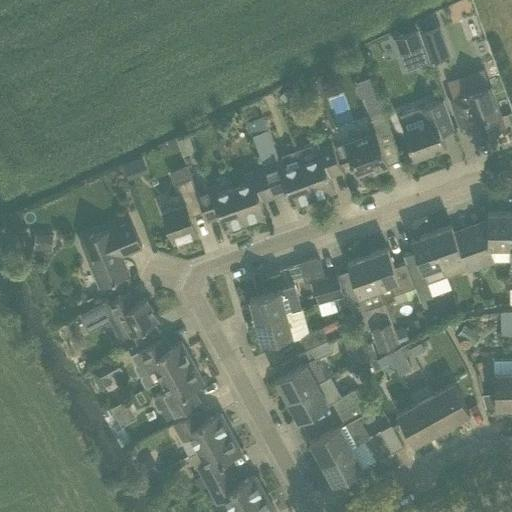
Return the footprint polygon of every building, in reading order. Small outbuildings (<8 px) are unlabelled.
[(447,54),(437,25),(418,31),(423,44),(428,61),(447,54)] [(395,36),(400,52),(423,44),(417,28),(395,36)] [(311,84),(322,92),(330,82),(319,73),(311,84)] [(482,131),(482,133),(504,125),(490,85),(464,94),(463,91),(449,96),(461,130),(474,125),(475,130),(477,129),(482,131)] [(278,95),(283,101),(293,92),(288,86),(278,95)] [(275,91),(268,94),(269,98),(274,100),(277,98),(275,91)] [(377,91),(363,96),(368,110),(373,122),(387,117),(382,105),(377,91)] [(398,114),(414,157),(446,146),(441,133),(455,128),(443,98),(398,114)] [(250,127),(262,162),(278,156),(268,129),(267,129),(264,122),(250,127)] [(376,131),(345,142),(349,155),(356,174),(372,168),(373,172),(389,166),(381,144),(376,131)] [(189,135),(177,139),(182,153),(194,149),(189,135)] [(296,149),(314,198),(335,190),(330,175),(342,170),(332,142),(319,146),(317,141),(296,149)] [(287,190),(292,205),(314,198),(296,149),(295,149),(300,162),(286,167),(283,159),(264,166),(274,195),(287,190)] [(187,164),(170,170),(175,182),(191,177),(187,164)] [(233,187),(246,222),(267,214),(262,199),(274,195),(264,166),(245,173),(248,181),(233,187)] [(173,206),(162,210),(167,223),(173,242),(198,233),(191,215),(203,210),(197,191),(191,177),(175,182),(178,191),(169,194),(173,206)] [(219,215),(224,230),(246,222),(233,187),(219,192),(216,184),(197,191),(203,210),(207,219),(219,215)] [(471,230),(477,266),(494,259),(510,259),(509,211),(488,211),(488,224),(471,230)] [(81,239),(101,285),(129,273),(121,254),(142,245),(131,221),(113,228),(112,226),(81,239)] [(462,257),(466,270),(477,266),(471,230),(456,235),(452,224),(431,231),(443,264),(462,257)] [(415,286),(419,299),(432,294),(428,282),(447,275),(443,264),(431,231),(411,238),(415,250),(404,254),(406,261),(415,286)] [(34,248),(51,249),(53,233),(36,232),(34,248)] [(390,283),(394,293),(415,286),(406,261),(395,266),(388,247),(367,254),(379,286),(390,283)] [(359,294),(364,308),(384,301),(379,286),(367,254),(347,261),(351,273),(339,277),(344,295),(346,294),(347,298),(359,294)] [(312,279),(318,302),(344,295),(339,277),(337,272),(312,279)] [(249,297),(256,319),(287,311),(301,307),(295,284),(249,297)] [(105,300),(80,314),(89,330),(109,319),(114,328),(125,321),(131,333),(154,320),(158,318),(146,296),(135,302),(128,291),(107,303),(105,300)] [(287,311),(256,319),(262,343),(293,334),(296,336),(299,336),(304,348),(328,338),(323,325),(308,332),(301,307),(287,311)] [(511,309),(500,310),(501,319),(511,318),(511,309)] [(335,320),(323,325),(328,338),(340,332),(340,331),(335,320)] [(371,330),(379,352),(398,344),(389,323),(371,330)] [(458,333),(474,344),(480,335),(464,324),(458,333)] [(404,326),(395,330),(400,342),(409,338),(404,326)] [(135,362),(134,365),(138,373),(142,374),(155,367),(161,377),(161,378),(193,361),(181,340),(170,346),(164,335),(144,346),(149,355),(135,362)] [(328,338),(304,348),(309,359),(310,360),(315,358),(333,350),(328,338)] [(411,352),(413,355),(424,349),(420,341),(411,346),(408,341),(407,342),(412,351),(411,352)] [(371,342),(363,345),(370,362),(377,358),(371,342)] [(392,360),(400,374),(412,367),(405,355),(411,352),(412,351),(407,342),(388,352),(392,359),(392,360)] [(377,358),(381,366),(392,360),(392,359),(388,352),(377,358)] [(89,369),(98,386),(112,379),(110,376),(122,370),(115,356),(89,369)] [(485,393),(485,407),(511,406),(511,358),(494,359),(495,393),(485,393)] [(155,396),(154,399),(157,407),(160,407),(166,404),(172,415),(182,410),(200,400),(193,388),(204,382),(193,361),(161,378),(167,389),(160,393),(155,396)] [(306,361),(276,378),(287,399),(317,382),(325,378),(318,364),(310,368),(306,361)] [(287,399),(299,420),(332,401),(338,411),(360,399),(354,388),(341,395),(330,375),(317,382),(287,399)] [(434,392),(451,423),(470,412),(452,381),(434,392)] [(416,402),(433,433),(451,423),(434,392),(428,382),(410,392),(415,402),(416,402)] [(328,431),(310,441),(322,462),(352,445),(369,435),(361,419),(358,415),(366,411),(360,399),(338,411),(344,422),(340,424),(328,431)] [(405,408),(397,412),(404,426),(414,443),(433,433),(416,402),(415,402),(405,408)] [(110,406),(104,410),(107,416),(114,412),(110,406)] [(196,409),(173,422),(183,440),(191,435),(198,448),(198,449),(231,431),(231,430),(230,428),(224,417),(220,411),(213,415),(202,421),(202,420),(196,409)] [(380,430),(392,452),(404,446),(391,423),(380,430)] [(198,467),(208,485),(231,472),(224,461),(242,451),(231,431),(198,449),(206,463),(198,467)] [(322,462),(333,483),(364,466),(352,445),(322,462)] [(137,463),(144,476),(157,468),(150,456),(137,463)] [(225,498),(232,511),(233,511),(266,494),(255,474),(237,484),(231,472),(208,485),(218,503),(225,498)] [(275,511),(266,494),(233,511),(275,511)]
